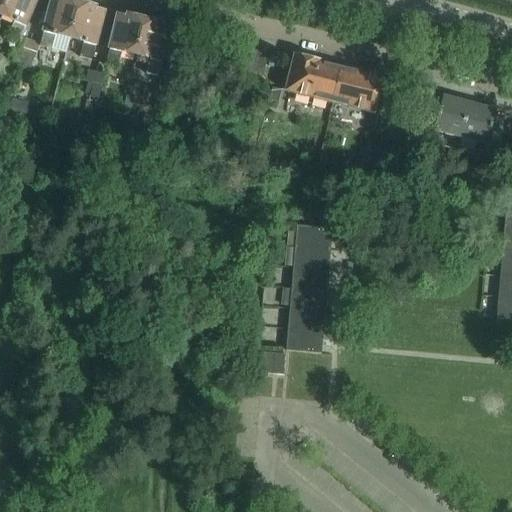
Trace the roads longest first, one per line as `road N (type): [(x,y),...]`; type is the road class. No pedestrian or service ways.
road 1 (residential): [(511,89),(141,0)]
road 2 (unclassified): [(511,32),(390,0)]
